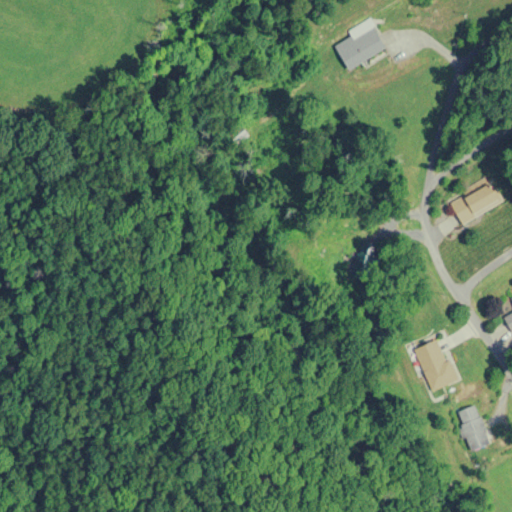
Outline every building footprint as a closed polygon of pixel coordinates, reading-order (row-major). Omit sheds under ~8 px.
[(348,28),(352,35),(336,42),(348,68),(388,50),(373,17),(348,28)] [(449,202),(459,223),(501,203),(491,182),(449,202)] [(511,303),(511,312),(502,318),(510,333),(511,331),(511,299),(510,300),(511,303)] [(457,382),(442,339),(414,349),(428,392),(457,382)] [(453,413),(468,451),(489,442),(475,405),(453,413)]
